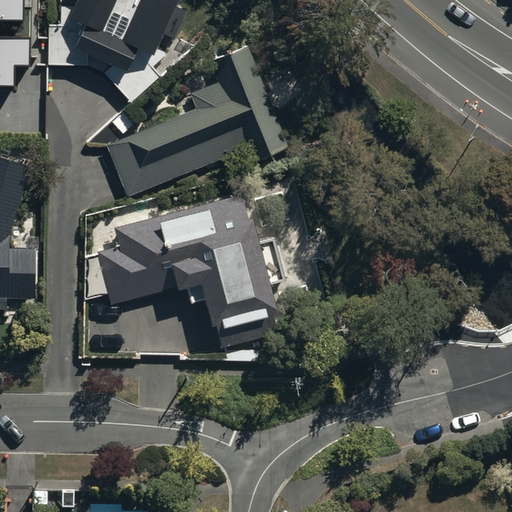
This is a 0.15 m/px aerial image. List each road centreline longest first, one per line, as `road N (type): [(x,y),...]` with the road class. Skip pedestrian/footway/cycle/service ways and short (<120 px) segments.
road 1 (residential): [(0,422),(176,429),(270,463)]
road 2 (residential): [(511,372),(346,418),(270,463)]
road 3 (secondary): [(511,78),(404,0)]
